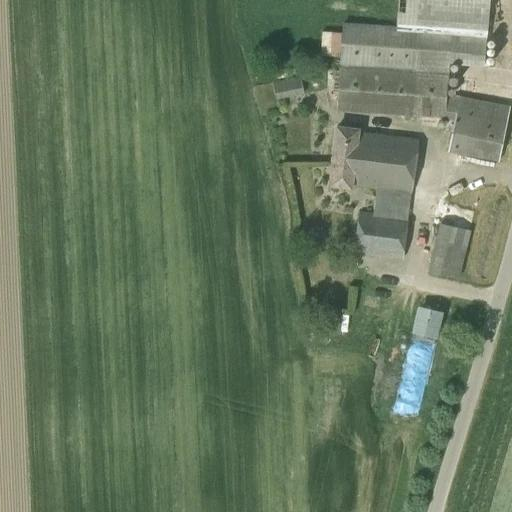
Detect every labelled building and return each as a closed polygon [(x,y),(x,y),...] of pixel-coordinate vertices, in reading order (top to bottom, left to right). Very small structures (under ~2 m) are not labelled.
[(486,34),(488,0),(397,0),(396,27),(345,23),(338,109),(443,117),(453,120),(447,152),(498,163),(509,110),(445,96),(448,76),(452,32),(486,34)] [(342,53),(342,29),(324,29),(323,53),(342,53)] [(276,100),(303,95),(299,77),(273,82),(276,100)] [(402,259),(416,139),(358,132),(358,128),(336,126),(329,187),(351,189),(351,185),(376,187),(373,213),(358,212),(353,254),(402,259)] [(460,277),(471,230),(441,223),(430,270),(460,277)] [(347,259),(346,267),(355,268),(355,260),(347,259)]
